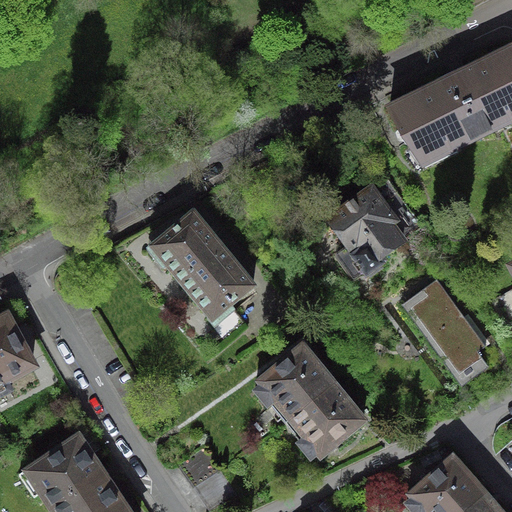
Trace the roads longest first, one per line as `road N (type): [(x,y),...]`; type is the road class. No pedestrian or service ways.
road 1 (residential): [(25,262),(511,8)]
road 2 (track): [(390,66),(348,31),(301,9),(252,40),(148,153),(0,225)]
road 3 (residential): [(179,511),(25,262)]
road 4 (residential): [(467,424),(274,511)]
